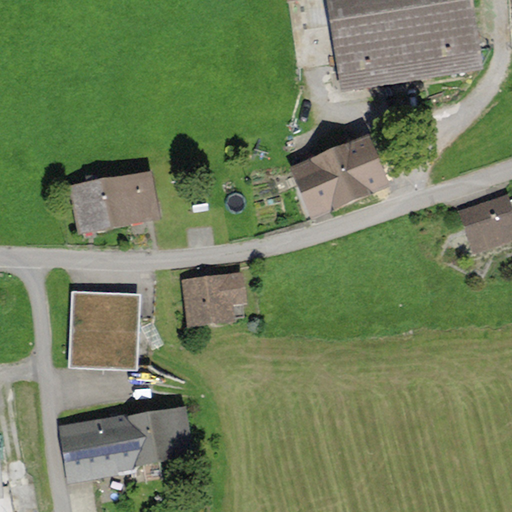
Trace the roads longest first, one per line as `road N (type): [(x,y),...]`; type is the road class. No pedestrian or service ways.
road 1 (residential): [(28,259),(169,261),(282,246),(511,170)]
road 2 (residential): [(28,259),(43,315),(64,511)]
